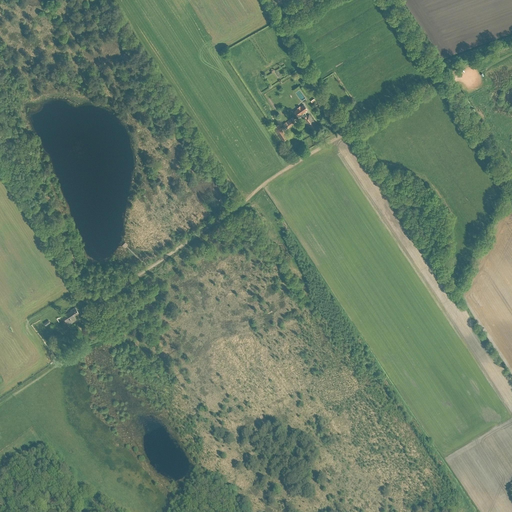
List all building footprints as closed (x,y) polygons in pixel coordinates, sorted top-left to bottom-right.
[(310,125),(313,129),(316,127),(316,126),(317,125),(309,114),(306,115),(304,112),(307,109),(303,104),(300,106),(300,105),(297,108),(294,111),(298,116),(301,114),(303,117),(303,118),(309,126),(310,125)] [(292,117),(286,121),(282,124),(286,129),(296,122),(292,117)] [(287,138),(278,124),(273,128),(282,142),(284,141),(284,142),(287,141),(286,139),(287,138)] [(297,133),(301,135),(306,128),(301,125),(297,133)] [(74,315),(78,312),(75,307),(70,310),(67,313),(67,312),(62,315),(68,324),(76,319),(74,315)]
